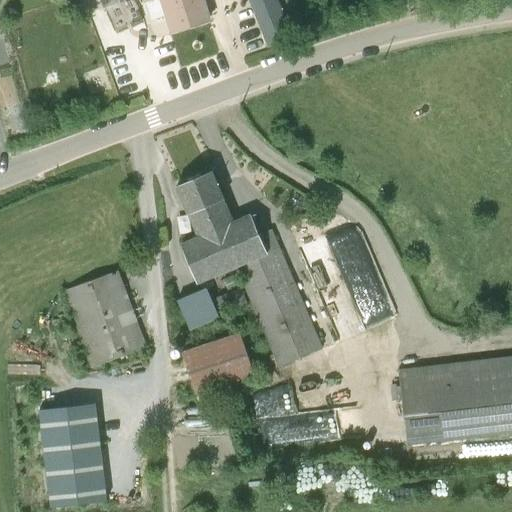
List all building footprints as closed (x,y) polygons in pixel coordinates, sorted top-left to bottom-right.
[(151,20),(168,16),(173,31),(209,19),(203,0),(144,0),(145,3),(151,20)] [(249,0),(258,21),(268,48),(292,39),(282,12),(277,0),(249,0)] [(323,347),(272,229),(259,234),(250,214),(236,219),(215,169),(174,186),(197,237),(180,243),(199,283),(236,268),(279,366),(323,347)] [(357,264),(375,253),(357,227),(340,238),(357,264)] [(147,345),(120,271),(65,292),(91,366),(147,345)] [(207,286),(177,298),(190,331),(220,318),(207,286)] [(242,332),(183,350),(197,393),(255,375),(242,332)] [(511,357),(401,370),(409,443),(511,431),(511,357)] [(262,411),(267,448),(323,441),(319,406),(337,403),(335,383),(286,388),(289,408),(262,411)] [(106,494),(96,402),(39,409),(49,501),(106,494)]
